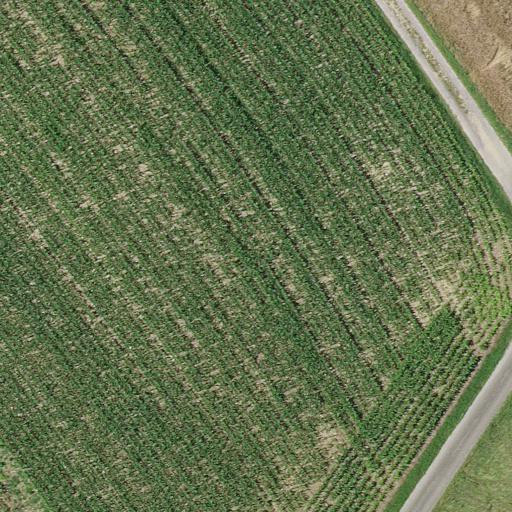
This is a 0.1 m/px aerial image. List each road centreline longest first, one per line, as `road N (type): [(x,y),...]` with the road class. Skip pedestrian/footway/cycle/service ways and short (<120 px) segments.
road 1 (track): [(511,176),(391,0)]
road 2 (track): [(511,377),(423,511)]
